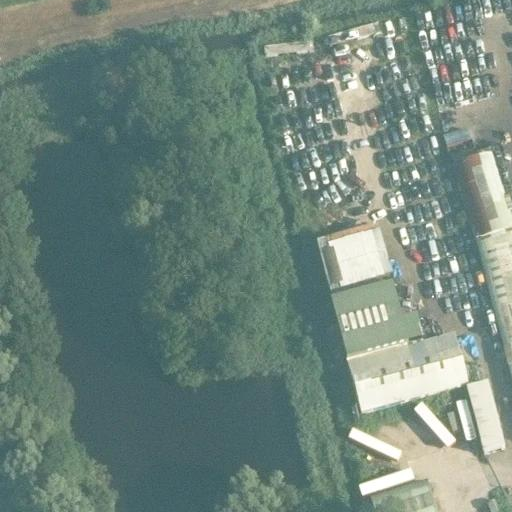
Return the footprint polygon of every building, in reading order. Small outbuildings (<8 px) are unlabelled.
[(511,379),(511,206),(497,157),(454,169),(477,246),(505,349),(511,379)] [(392,288),(330,305),(347,367),(408,350),(401,324),(392,288)] [(347,367),(344,367),(356,417),(467,387),(454,338),(423,346),(422,347),(408,350),(347,367)] [(468,391),(467,391),(484,457),(504,452),(487,386),(468,391)] [(435,511),(427,484),(372,501),(375,511),(435,511)]
